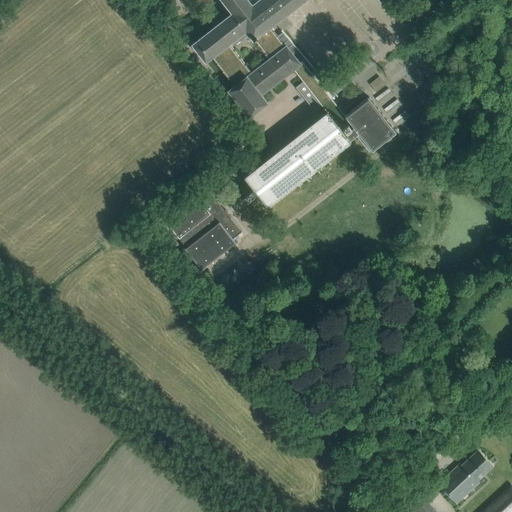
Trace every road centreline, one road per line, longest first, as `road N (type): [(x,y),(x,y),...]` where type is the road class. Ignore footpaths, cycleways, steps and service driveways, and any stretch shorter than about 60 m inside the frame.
road 1 (track): [(0,290),(264,511)]
road 2 (track): [(372,511),(511,389)]
road 3 (unknown): [(401,137),(429,109),(433,93),(398,29)]
